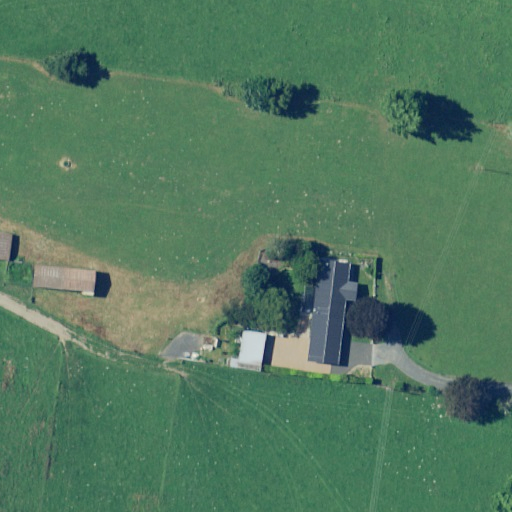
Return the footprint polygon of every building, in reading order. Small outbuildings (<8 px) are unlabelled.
[(12,234),(0,232),(0,259),(9,261),(12,234)] [(95,271),(34,266),(32,287),(81,291),(81,295),(92,295),(95,271)] [(357,285),(316,281),(315,296),(302,294),(300,314),(312,315),(307,362),(337,365),(344,299),(355,300),(357,285)] [(241,341),(239,360),(230,359),(228,368),(260,372),(261,360),(265,334),(236,330),(234,340),(241,341)] [(174,338),(160,335),(157,356),(171,358),(174,338)]
